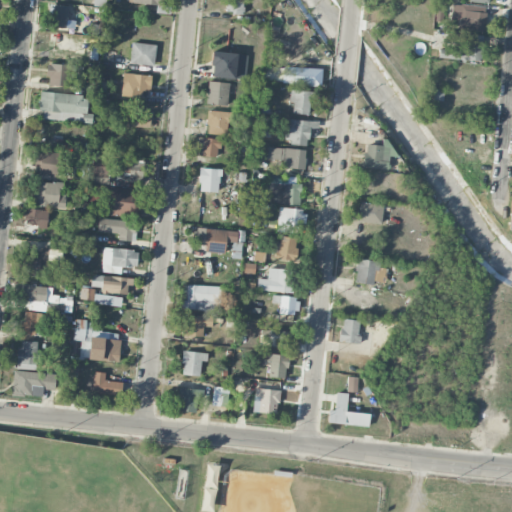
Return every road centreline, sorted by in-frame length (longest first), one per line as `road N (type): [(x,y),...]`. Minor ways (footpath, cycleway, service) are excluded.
road 1 (residential): [(511,470),(0,411)]
road 2 (residential): [(143,428),(190,0)]
road 3 (residential): [(305,446),(345,74)]
road 4 (residential): [(0,234),(25,0)]
road 5 (residential): [(499,200),(511,68)]
